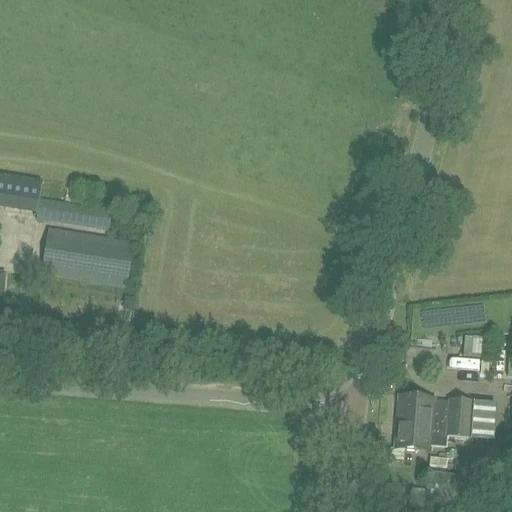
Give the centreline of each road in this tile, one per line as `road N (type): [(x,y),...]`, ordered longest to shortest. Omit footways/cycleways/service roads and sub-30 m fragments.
road 1 (tertiary): [(355,410),(459,0)]
road 2 (unclassified): [(355,410),(0,382)]
